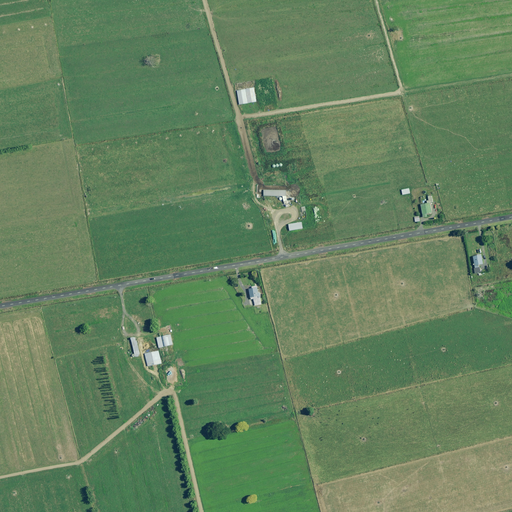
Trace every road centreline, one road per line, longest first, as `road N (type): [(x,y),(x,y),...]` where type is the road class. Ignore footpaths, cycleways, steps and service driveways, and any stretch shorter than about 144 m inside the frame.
road 1 (unclassified): [(0,305),(511,216)]
road 2 (track): [(511,71),(238,117)]
road 3 (track): [(275,214),(255,198),(204,0)]
